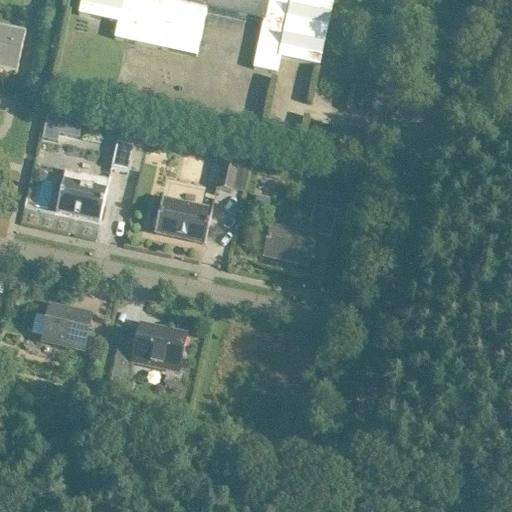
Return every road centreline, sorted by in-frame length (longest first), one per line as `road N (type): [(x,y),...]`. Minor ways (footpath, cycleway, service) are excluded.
road 1 (residential): [(0,247),(381,332)]
road 2 (residential): [(381,332),(455,0)]
road 3 (residential): [(340,511),(381,332)]
